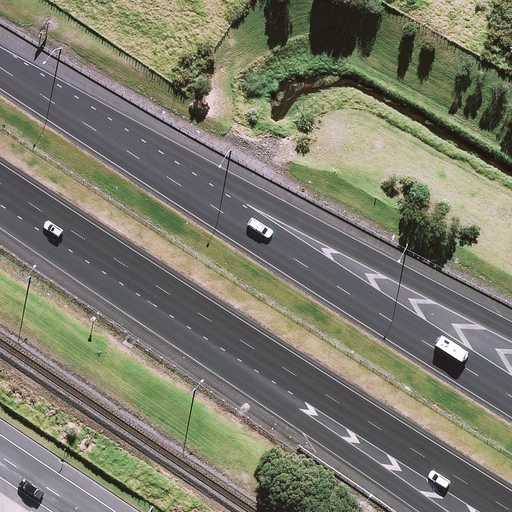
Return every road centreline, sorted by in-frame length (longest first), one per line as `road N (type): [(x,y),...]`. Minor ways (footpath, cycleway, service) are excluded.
road 1 (motorway): [(511,490),(0,162)]
road 2 (motorway): [(455,511),(0,194)]
road 3 (motorway): [(165,168),(511,386)]
road 4 (motorway): [(165,168),(303,214),(511,325)]
road 5 (motorway): [(0,58),(165,168)]
